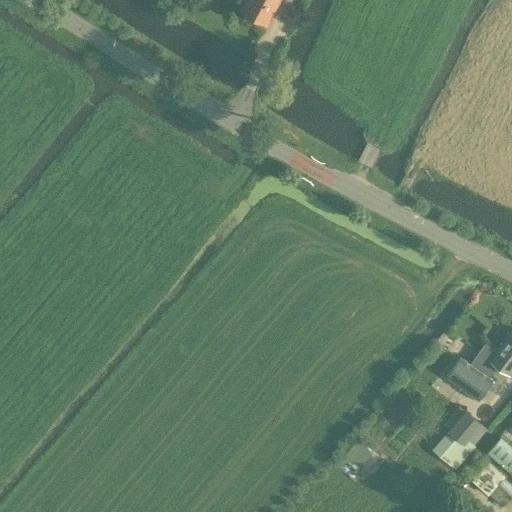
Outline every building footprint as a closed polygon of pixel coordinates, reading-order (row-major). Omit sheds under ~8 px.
[(245,0),(240,9),(267,23),(279,0),(245,0)] [(485,343),(470,363),(489,376),(497,365),(510,375),(511,372),(511,330),(497,352),(488,346),(485,343)] [(460,356),(446,376),(479,399),(493,379),(489,376),(470,363),(460,356)] [(432,448),(432,449),(455,468),(476,444),(474,442),(486,427),(482,423),(465,409),(460,404),(442,426),(448,430),(432,448)] [(511,446),(501,437),(488,451),(511,472),(511,446)] [(358,440),(343,458),(357,469),(371,451),(358,440)] [(502,476),(487,463),(470,482),(485,495),(502,476)]
